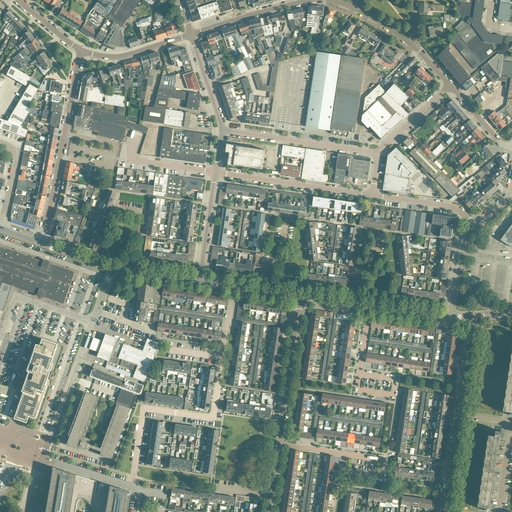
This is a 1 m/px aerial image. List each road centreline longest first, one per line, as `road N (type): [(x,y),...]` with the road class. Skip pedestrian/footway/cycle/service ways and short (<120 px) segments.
road 1 (residential): [(222,357),(211,417),(144,409),(130,486)]
road 2 (residential): [(42,457),(110,267)]
road 3 (residential): [(38,242),(79,50)]
road 4 (residential): [(372,195),(215,172)]
road 5 (residential): [(377,153),(221,130)]
road 6 (unclassified): [(278,444),(301,296)]
road 7 (unclassified): [(191,34),(311,0)]
